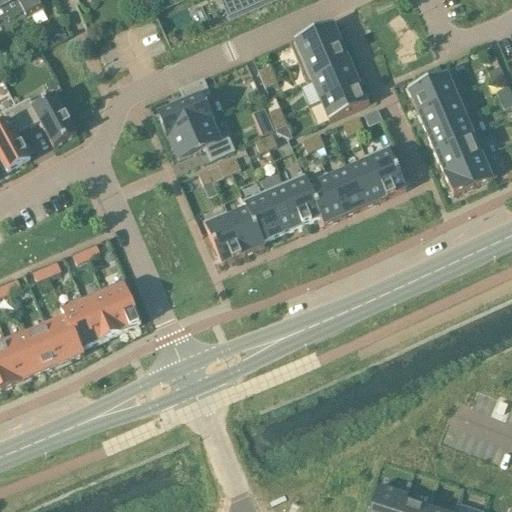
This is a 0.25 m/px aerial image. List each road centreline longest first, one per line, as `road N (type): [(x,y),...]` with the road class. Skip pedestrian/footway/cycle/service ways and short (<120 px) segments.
road 1 (residential): [(95,158),(126,93),(340,1)]
road 2 (residential): [(183,366),(95,158)]
road 3 (tertiary): [(511,236),(310,327)]
road 4 (residential): [(340,1),(424,189)]
road 5 (tertiary): [(310,327),(183,366)]
road 6 (tertiary): [(194,390),(310,327)]
road 7 (residential): [(422,0),(446,53),(511,23)]
